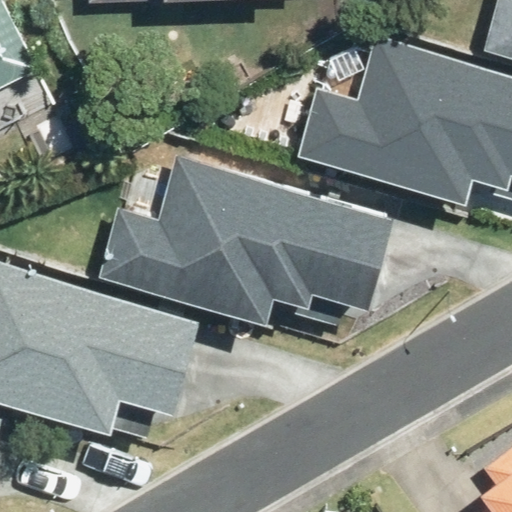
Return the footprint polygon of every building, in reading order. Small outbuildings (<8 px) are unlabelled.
[(11,0),(0,0),(0,89),(45,67),(11,0)] [(511,0),(496,0),(486,36),(511,42),(511,0)] [(475,160),(510,169),(511,162),(511,58),(379,22),(361,86),(318,74),(300,140),(468,185),(475,160)] [(276,280),(311,289),(315,277),(370,292),(394,200),(180,142),(162,206),(119,194),(102,260),(269,305),(276,280)] [(0,383),(113,414),(122,381),(175,396),(200,304),(0,250),(0,383)] [(511,511),(511,449),(491,464),(504,482),(493,489),(501,501),(486,511),(511,511)]
